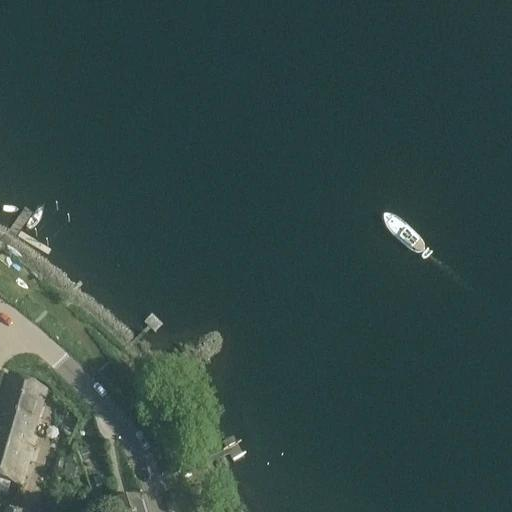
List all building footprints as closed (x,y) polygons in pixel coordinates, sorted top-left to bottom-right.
[(10,375),(0,408),(0,482),(21,489),(36,440),(32,438),(47,391),(10,375)] [(56,461),(54,473),(62,474),(64,462),(56,461)] [(67,465),(65,477),(74,479),(77,467),(67,465)] [(102,477),(93,480),(96,489),(105,486),(102,477)] [(143,511),(140,502),(126,506),(124,499),(105,504),(107,511),(143,511)]
